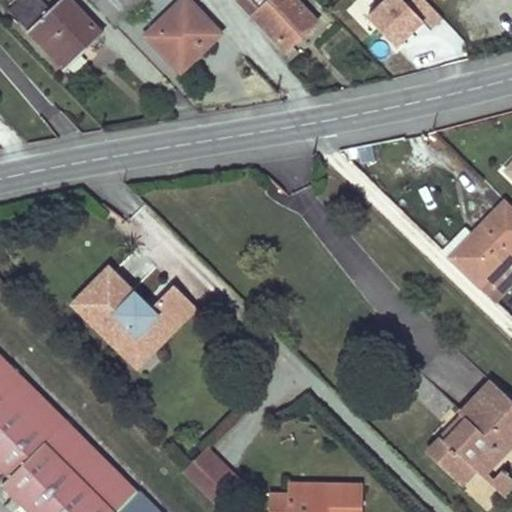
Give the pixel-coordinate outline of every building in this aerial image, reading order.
[(13,0),(7,6),(62,62),(83,42),(87,45),(101,31),(70,0),(54,0),(48,5),(43,0),(13,0)] [(91,0),(115,25),(138,3),(135,0),(91,0)] [(189,0),(181,0),(146,34),(177,66),(198,47),(201,50),(220,32),(189,0)] [(294,0),(238,0),(238,1),(253,18),(255,16),(287,48),(315,21),(294,0)] [(357,0),(349,7),(392,56),(439,14),(426,0),(357,0)] [(123,31),(110,43),(150,88),(163,77),(123,31)] [(465,229),(443,252),(480,287),(511,253),(511,210),(504,203),(472,236),(465,229)] [(112,274),(79,307),(124,353),(129,349),(143,363),(197,309),(176,288),(151,313),(112,274)] [(143,363),(129,349),(124,353),(142,370),(200,313),(197,309),(143,363)] [(0,471),(10,481),(2,487),(27,511),(120,511),(147,486),(0,338),(0,471)] [(439,419),(454,406),(434,383),(419,396),(439,419)] [(511,403),(492,385),(461,418),(464,421),(429,457),(461,487),(476,472),(482,478),(494,465),(508,450),(511,454),(511,403)] [(185,477),(216,507),(239,484),(209,454),(185,477)] [(511,496),(511,483),(494,465),(482,478),(507,502),(511,496)] [(326,486),(289,485),(289,495),(326,496),(326,486)] [(361,511),(362,486),(326,486),(326,496),(289,495),(269,495),(268,511),(361,511)]
